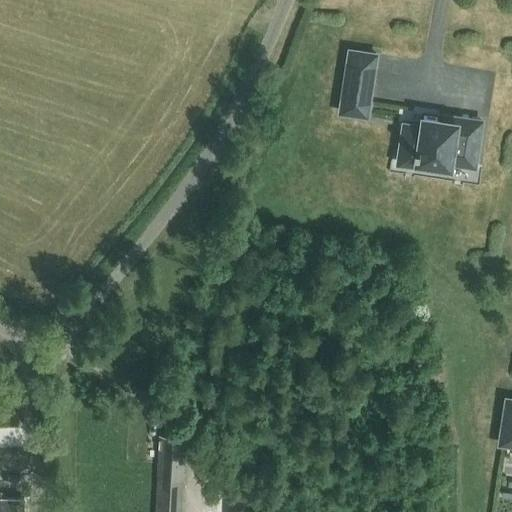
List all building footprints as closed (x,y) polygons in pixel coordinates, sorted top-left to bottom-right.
[(338,113),(345,114),(346,110),(357,111),(357,116),(364,117),(373,56),(348,52),(338,113)] [(397,151),(415,153),(414,162),(447,167),(448,163),(471,166),(475,141),(452,137),(454,123),(421,117),(419,128),(401,125),(397,151)] [(496,445),(503,446),(504,442),(511,442),(511,401),(504,400),(496,445)] [(184,463),(185,436),(157,434),(156,461),(157,461),(156,477),(157,477),(154,511),(179,511),(182,478),(183,478),(183,463),(184,463)] [(221,466),(221,456),(211,455),(210,466),(221,466)] [(220,469),(220,479),(230,480),(230,469),(220,469)] [(0,511),(23,511),(24,498),(0,496),(0,511)]
